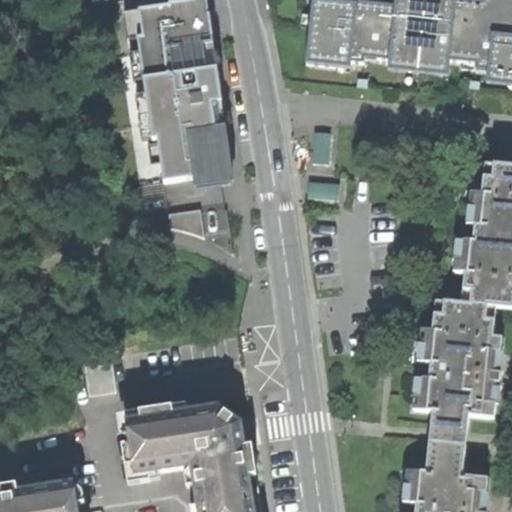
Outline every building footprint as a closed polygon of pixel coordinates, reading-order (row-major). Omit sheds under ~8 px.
[(357,0),(313,0),(306,66),(337,70),(338,63),(364,66),(365,60),(392,63),(393,58),(462,65),(461,70),(511,75),(511,0),(482,0),(481,11),(475,10),(470,10),(471,2),(447,0),(369,0),(369,2),(363,2),(358,1),(357,0)] [(141,200),(232,186),(204,2),(117,16),(141,200)] [(430,413),(429,429),(466,432),(467,417),(494,419),(495,405),(487,404),(488,388),(499,389),(500,370),(490,369),(491,361),(492,353),(501,354),(502,338),(492,337),(494,321),(485,321),(486,308),(511,309),(511,167),(511,168),(492,166),(490,179),(482,178),(480,195),(470,194),(469,209),(475,209),(472,242),(463,241),(461,259),(455,258),(454,273),(463,274),(462,291),(470,292),(469,305),(442,302),(441,316),(432,315),(431,332),(421,331),(420,346),(425,346),(424,364),(429,364),(427,380),(422,380),(420,398),(415,397),(413,412),(430,413)] [(111,364),(84,368),(89,398),(116,393),(111,364)] [(172,410),(141,414),(141,422),(126,424),(135,478),(191,468),(197,511),(254,511),(251,491),(249,477),(256,475),(251,448),(245,449),(244,442),(242,434),(233,434),(232,424),(234,420),(226,413),(221,419),(213,420),(211,412),(173,417),(172,410)] [(485,511),(486,509),(476,509),(477,493),(486,494),(487,480),(461,478),(464,445),(428,442),(425,474),(406,472),(405,487),(410,487),(409,505),(414,505),(413,511),(485,511)] [(0,511),(78,511),(75,488),(19,497),(18,490),(0,492),(0,511)]
